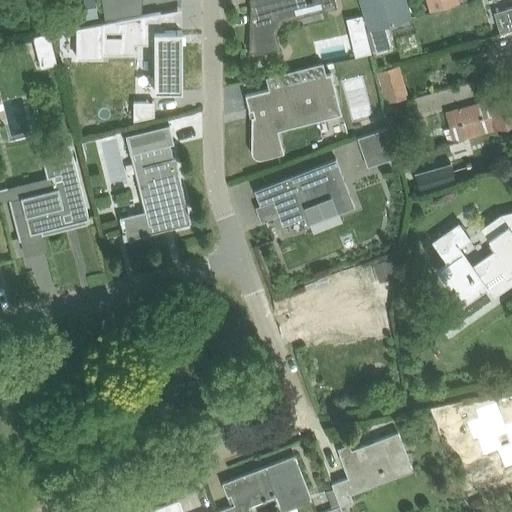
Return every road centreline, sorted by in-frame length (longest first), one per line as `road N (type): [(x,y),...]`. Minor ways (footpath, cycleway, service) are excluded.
road 1 (residential): [(66,510),(280,429),(293,409),(292,387),(242,261)]
road 2 (residential): [(242,261),(213,187),(210,0)]
road 3 (residential): [(242,261),(0,320)]
